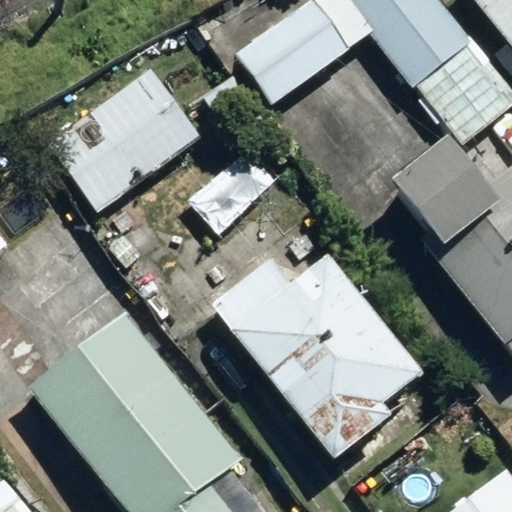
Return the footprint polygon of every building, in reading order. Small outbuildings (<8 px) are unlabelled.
[(335,0),(324,0),(230,66),(267,118),(369,47),(335,0)] [(506,114),(460,54),(419,0),(361,0),(346,12),(408,94),(454,154),(506,114)] [(511,86),(511,0),(463,0),(505,51),(492,62),(511,86)] [(96,224),(103,219),(145,273),(181,245),(138,191),(196,146),(147,83),(85,132),(75,140),(47,162),(96,224)] [(511,174),(501,159),(479,174),(474,167),(456,179),(441,157),(378,200),(511,380),(511,378),(511,174)] [(323,473),(385,427),(377,416),(416,387),(306,240),(205,315),(323,473)] [(33,401),(120,511),(225,511),(215,499),(247,475),(128,326),(33,401)] [(511,511),(511,498),(498,480),(455,511),(511,511)] [(0,511),(27,511),(7,485),(0,490),(0,511)]
